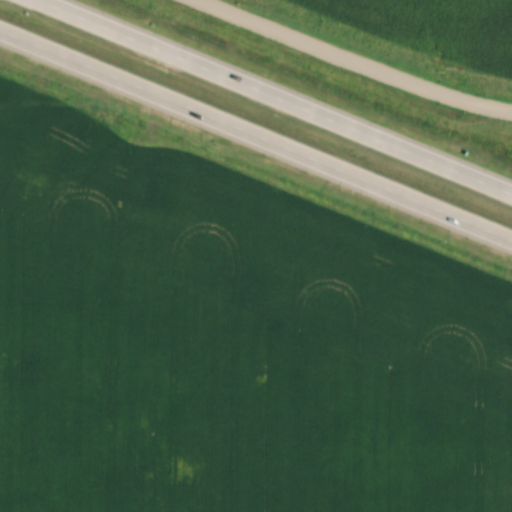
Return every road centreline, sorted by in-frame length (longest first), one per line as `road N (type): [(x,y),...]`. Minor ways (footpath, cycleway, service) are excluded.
road 1 (trunk): [(0,30),(511,239)]
road 2 (trunk): [(511,193),(39,0)]
road 3 (residential): [(204,0),(425,88),(511,111)]
